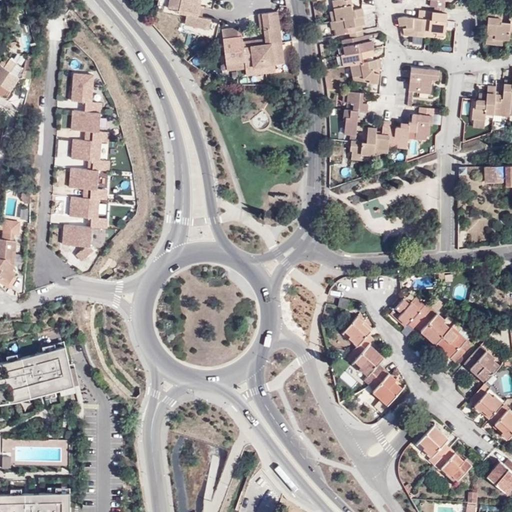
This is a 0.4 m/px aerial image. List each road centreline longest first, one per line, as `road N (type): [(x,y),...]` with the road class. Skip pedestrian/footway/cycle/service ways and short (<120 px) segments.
road 1 (primary): [(97,0),(146,61),(167,103),(182,173),(181,221),(168,264)]
road 2 (primary): [(228,257),(201,145),(178,89),(113,0)]
road 3 (tertiary): [(314,210),(316,124),(298,0)]
road 4 (residential): [(448,257),(460,64)]
road 5 (primary): [(348,511),(276,421),(258,390),(254,357)]
road 6 (primary): [(208,380),(238,403),(327,511)]
road 7 (residential): [(448,257),(346,263),(305,247)]
